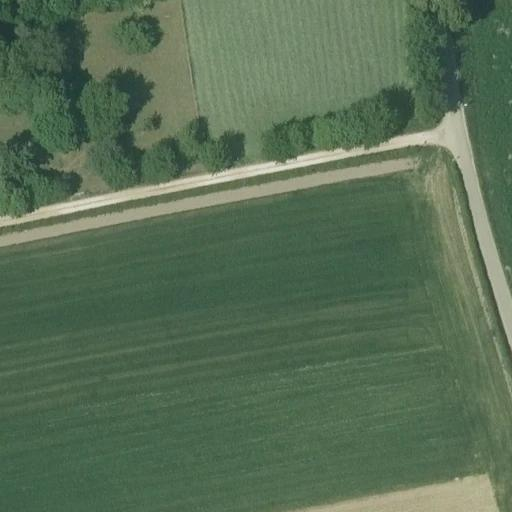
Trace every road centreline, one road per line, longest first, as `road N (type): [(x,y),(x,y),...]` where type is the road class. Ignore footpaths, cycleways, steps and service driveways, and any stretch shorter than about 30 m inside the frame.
road 1 (track): [(458,142),(0,225)]
road 2 (unclassified): [(511,332),(458,142),(438,0)]
